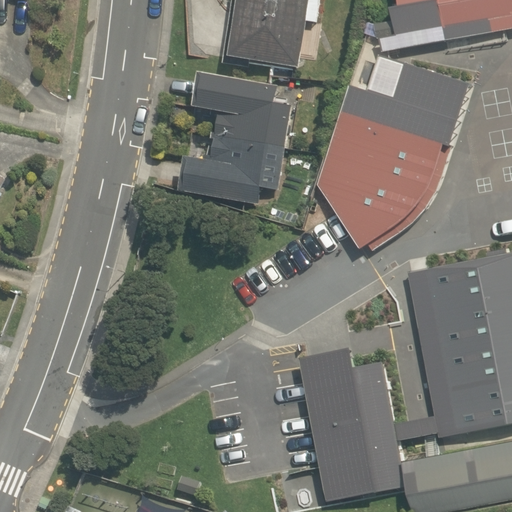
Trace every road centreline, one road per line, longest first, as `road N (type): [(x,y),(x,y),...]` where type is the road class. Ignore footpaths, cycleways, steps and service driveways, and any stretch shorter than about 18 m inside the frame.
road 1 (tertiary): [(130,0),(93,226),(0,486)]
road 2 (unknown): [(24,0),(30,91),(60,119),(113,133)]
